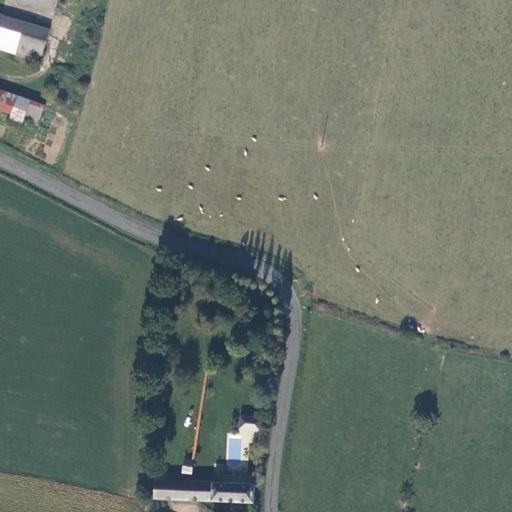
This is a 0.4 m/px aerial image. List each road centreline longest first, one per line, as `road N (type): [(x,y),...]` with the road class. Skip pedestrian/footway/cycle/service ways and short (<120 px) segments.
road 1 (secondary): [(283,287),(265,272),(121,222),(0,157)]
road 2 (secondary): [(283,287),(292,339),(272,511)]
